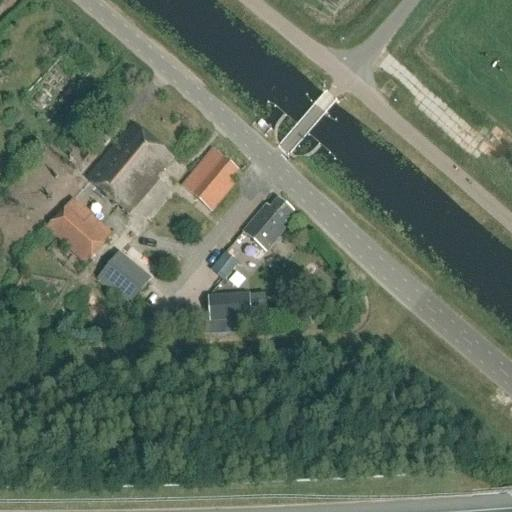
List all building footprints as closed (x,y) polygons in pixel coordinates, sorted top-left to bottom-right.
[(174,157),(137,124),(90,178),(129,213),(167,169),(165,167),(174,157)] [(239,170),(214,149),(182,185),(213,213),(235,187),(232,185),(239,177),(236,173),(239,170)] [(293,213),(277,199),(268,210),(264,207),(242,232),(266,251),(285,228),(283,226),(293,213)] [(111,235),(73,200),(47,228),(85,264),(111,235)] [(103,278),(133,305),(163,270),(134,244),(103,278)] [(229,281),(242,263),(227,253),(214,270),(229,281)] [(250,297),(209,300),(210,326),(253,322),(250,297)]
